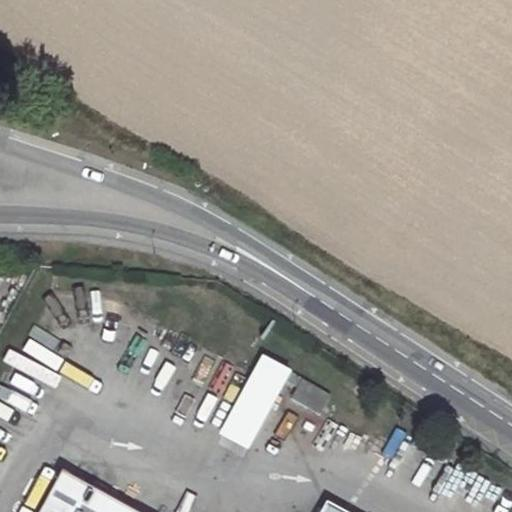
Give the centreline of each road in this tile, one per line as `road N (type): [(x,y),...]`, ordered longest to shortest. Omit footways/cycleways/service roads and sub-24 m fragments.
road 1 (primary): [(270,268),(206,221),(0,143)]
road 2 (primary): [(511,432),(270,268)]
road 3 (primary): [(0,214),(167,235),(270,268)]
